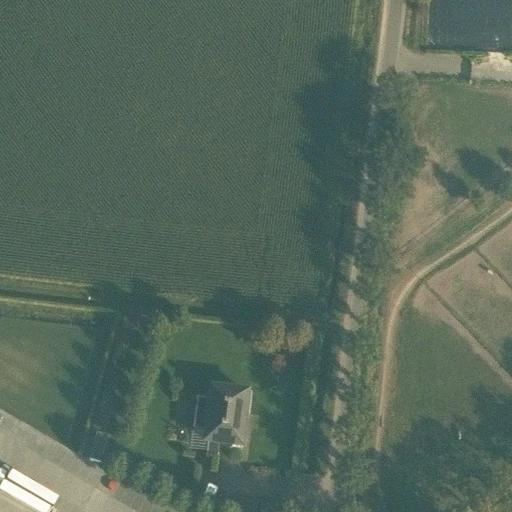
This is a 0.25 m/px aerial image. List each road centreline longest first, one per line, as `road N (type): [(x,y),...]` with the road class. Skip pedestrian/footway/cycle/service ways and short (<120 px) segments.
road 1 (unclassified): [(332,511),(392,0)]
road 2 (track): [(0,288),(356,326)]
